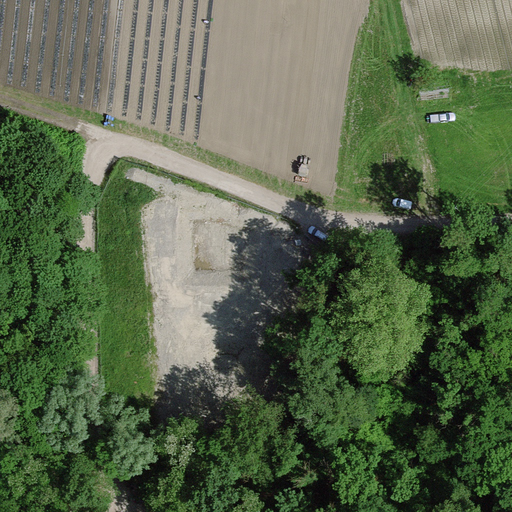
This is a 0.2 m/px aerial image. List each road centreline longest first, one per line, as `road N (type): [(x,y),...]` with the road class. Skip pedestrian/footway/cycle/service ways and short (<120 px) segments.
road 1 (track): [(511,221),(339,221),(106,137)]
road 2 (track): [(106,137),(88,203),(101,458),(121,511)]
road 3 (track): [(380,0),(428,222)]
